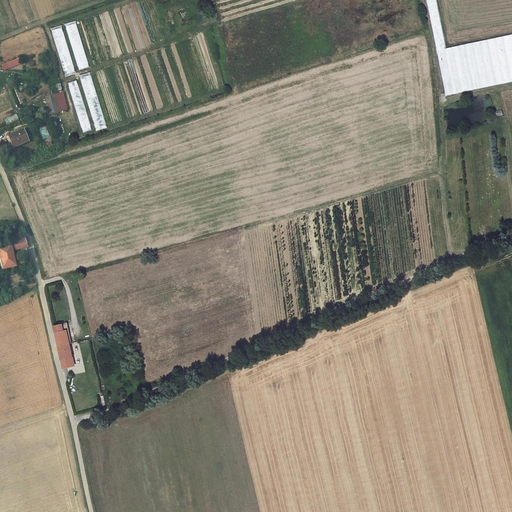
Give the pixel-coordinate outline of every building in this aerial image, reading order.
[(431,13),(445,94),(511,81),(511,34),(445,46),(439,12),(431,13)] [(89,67),(77,23),(67,25),(79,70),(89,67)] [(75,71),(63,27),(53,30),(65,74),(75,71)] [(19,59),(2,65),(4,70),(21,63),(19,59)] [(80,78),(95,129),(107,126),(92,74),(80,78)] [(92,131),(79,80),(70,82),(82,127),(82,126),(84,133),(92,131)] [(54,95),(45,97),(49,112),(58,110),(54,95)] [(6,125),(19,118),(16,114),(4,120),(6,125)] [(23,129),(8,136),(10,141),(11,140),(14,147),(28,141),(23,129)] [(27,247),(24,235),(7,240),(8,245),(10,244),(12,250),(27,247)] [(8,245),(0,246),(0,260),(2,269),(15,266),(14,262),(12,250),(10,244),(8,245)] [(69,344),(65,324),(55,326),(59,346),(69,344)] [(69,344),(59,346),(64,368),(74,366),(69,344)]
